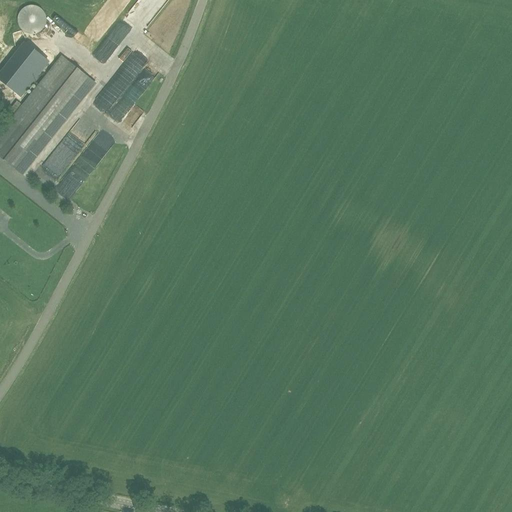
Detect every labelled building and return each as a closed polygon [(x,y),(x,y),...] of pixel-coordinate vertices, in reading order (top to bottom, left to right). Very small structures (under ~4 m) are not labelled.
[(144,13),(109,60),(117,66),(124,56),(126,57),(154,21),(144,13)] [(40,84),(1,133),(0,134),(0,157),(22,175),(95,82),(63,56),(40,84)] [(113,114),(126,121),(140,91),(127,85),(113,114)] [(123,120),(130,126),(141,114),(134,108),(123,120)] [(100,133),(91,145),(102,154),(108,146),(102,142),(105,137),(100,133)] [(75,160),(82,149),(72,142),(67,150),(73,154),(70,157),(75,160)] [(85,180),(101,163),(89,152),(73,169),(85,180)]
